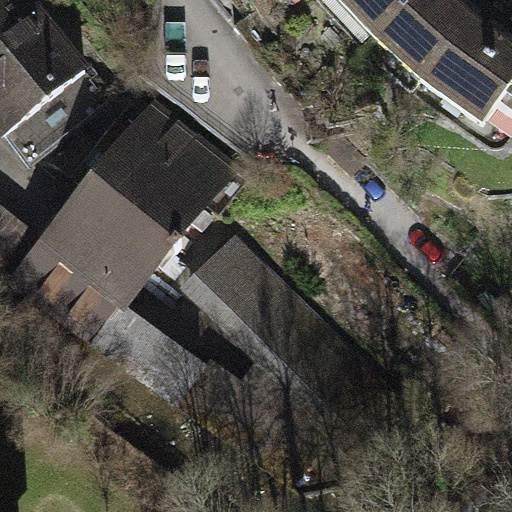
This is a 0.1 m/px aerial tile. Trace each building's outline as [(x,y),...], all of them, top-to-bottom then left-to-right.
[(0,134),(29,169),(109,103),(23,0),(2,0),(0,2),(0,134)] [(411,0),(334,0),(370,41),(411,0)] [(472,18),(454,0),(411,0),(370,41),(420,86),(472,18)] [(486,29),(472,18),(420,86),(415,93),(448,118),(455,109),(482,129),(496,110),(511,122),(511,7),(505,3),(486,29)] [(9,217),(0,228),(0,276),(95,347),(122,311),(205,206),(214,212),(242,177),(158,111),(151,120),(139,110),(130,122),(142,132),(138,137),(118,122),(73,179),(92,194),(48,248),(9,217)] [(332,134),(310,142),(339,173),(355,157),(332,134)] [(0,228),(9,217),(0,209),(0,228)] [(396,411),(235,248),(194,293),(354,453),(396,411)] [(122,311),(95,347),(178,408),(204,371),(122,311)]
